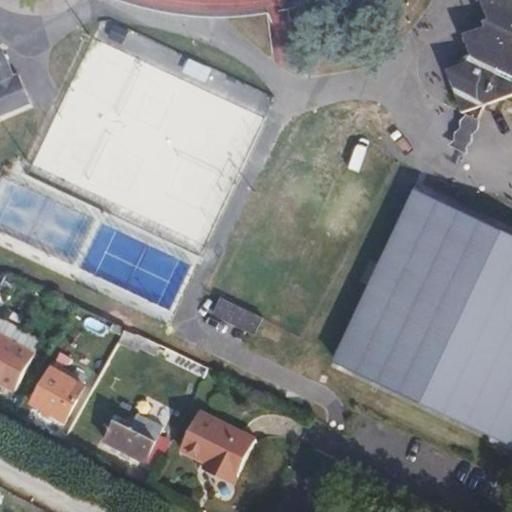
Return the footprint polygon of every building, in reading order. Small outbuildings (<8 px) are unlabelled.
[(511,0),(482,0),(489,20),(484,22),(486,27),(465,34),(472,56),(467,57),(469,63),(448,70),(464,114),(482,108),(511,96),(511,0)] [(0,117),(33,104),(20,74),(15,77),(2,49),(0,49),(0,117)] [(482,108),(464,114),(465,117),(461,121),(461,128),(455,133),(455,141),(449,146),(464,152),(468,155),(468,147),(473,142),(474,135),(479,130),(480,121),(483,116),(482,108)] [(511,234),(421,190),(338,363),(489,436),(491,442),(511,452),(511,234)] [(221,299),(214,315),(255,335),(262,319),(221,299)] [(156,356),(162,346),(126,328),(119,342),(139,352),(141,348),(156,356)] [(0,333),(0,384),(15,393),(37,354),(0,333)] [(54,367),(32,405),(66,424),(79,400),(77,399),(85,386),(54,367)] [(77,399),(79,400),(87,387),(85,386),(77,399)] [(201,411),(181,452),(206,464),(204,469),(235,484),(258,439),(201,411)] [(113,420),(103,441),(147,464),(165,428),(139,414),(131,429),(113,420)]
